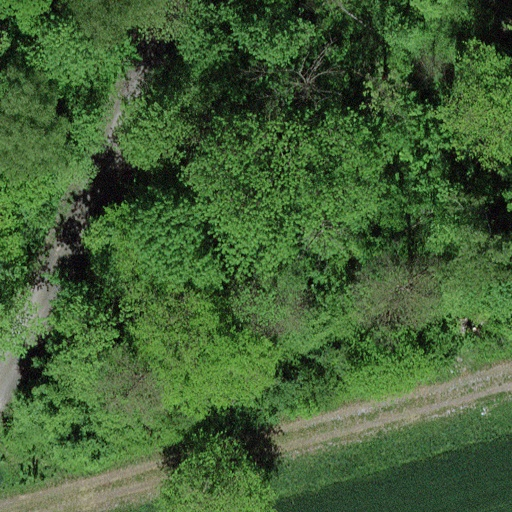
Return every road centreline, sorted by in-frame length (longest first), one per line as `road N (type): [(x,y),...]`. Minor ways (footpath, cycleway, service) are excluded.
road 1 (track): [(511,366),(0,504)]
road 2 (track): [(0,376),(114,142),(165,0)]
